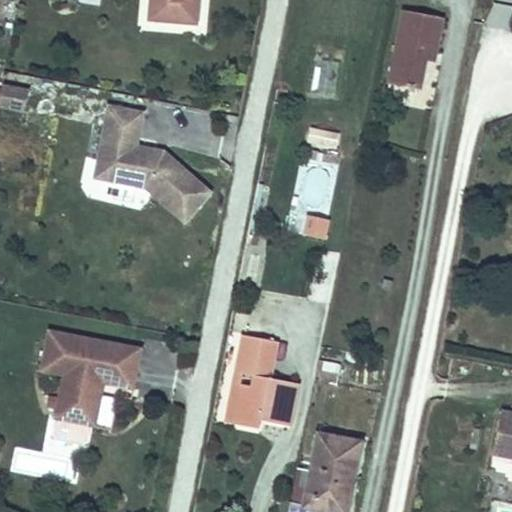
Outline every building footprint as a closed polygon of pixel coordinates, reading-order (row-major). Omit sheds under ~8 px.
[(150,0),(148,21),(197,25),(199,0),(150,0)] [(436,54),(443,18),(404,10),(389,84),(420,90),(426,60),(428,53),(436,54)] [(434,62),(436,54),(428,53),(426,60),(434,62)] [(0,105),(24,111),(29,87),(3,82),(0,96),(0,105)] [(156,151),(136,147),(143,114),(109,107),(98,162),(110,164),(107,181),(146,188),(185,222),(210,193),(163,152),(160,155),(156,151)] [(310,126),(306,141),(330,147),(334,131),(310,126)] [(107,181),(110,164),(98,162),(95,178),(107,181)] [(298,195),(320,204),(332,172),(310,164),(298,195)] [(324,239),(328,220),(309,216),(305,235),(324,239)] [(390,290),(393,281),(383,278),(381,287),(390,290)] [(134,390),(142,349),(48,331),(40,372),(63,376),(55,420),(96,428),(103,393),(89,390),(91,381),(104,385),(134,390)] [(290,426),(298,384),(270,379),(262,377),(266,360),(274,361),(277,342),(243,335),(239,355),(245,356),(242,374),(253,377),(251,387),(240,384),(232,424),(259,429),(261,421),(290,426)] [(242,374),(245,356),(239,355),(226,423),(232,424),(240,384),(242,374)] [(270,379),(274,361),(266,360),(262,377),(270,379)] [(338,376),(340,365),(319,360),(316,372),(338,376)] [(103,393),(104,385),(91,381),(89,390),(103,393)] [(511,414),(501,413),(493,454),(511,457),(511,414)] [(351,488),(360,444),(319,436),(305,506),(290,503),(288,511),(316,511),(317,509),(331,511),(339,511),(345,487),(351,488)] [(346,511),(351,488),(345,487),(339,511),(346,511)]
